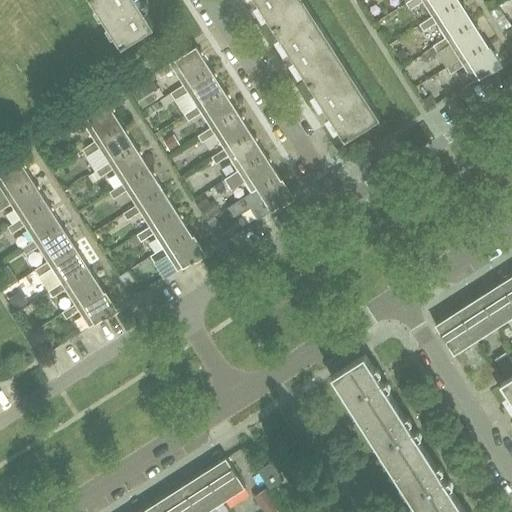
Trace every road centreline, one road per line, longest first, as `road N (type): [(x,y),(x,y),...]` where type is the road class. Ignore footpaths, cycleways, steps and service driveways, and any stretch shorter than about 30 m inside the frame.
road 1 (residential): [(208,0),(339,206)]
road 2 (residential): [(179,309),(0,424)]
road 3 (residential): [(511,470),(398,295)]
road 4 (residential): [(511,96),(339,206)]
road 5 (unclassified): [(64,511),(234,401)]
road 6 (unclassified): [(234,401),(398,295)]
road 7 (residential): [(339,206),(179,309)]
road 8 (unclassified): [(398,295),(511,223)]
